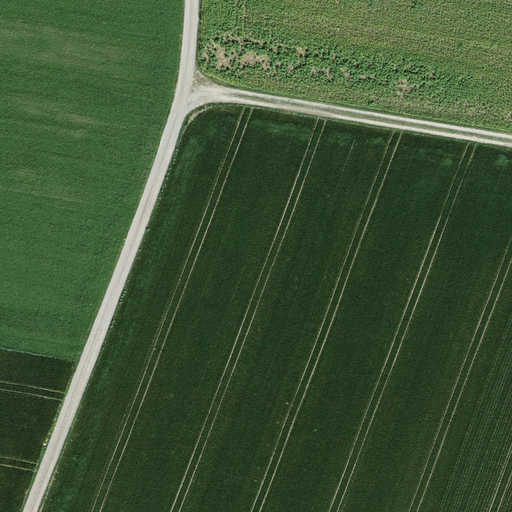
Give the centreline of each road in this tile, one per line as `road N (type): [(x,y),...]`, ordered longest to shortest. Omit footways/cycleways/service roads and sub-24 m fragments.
road 1 (track): [(27,511),(184,92),(185,0)]
road 2 (track): [(511,146),(184,92)]
